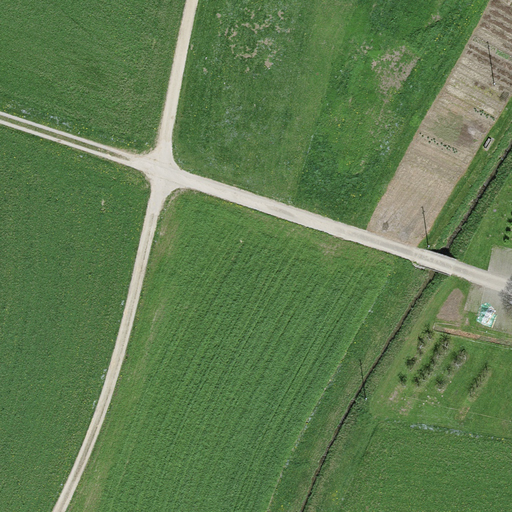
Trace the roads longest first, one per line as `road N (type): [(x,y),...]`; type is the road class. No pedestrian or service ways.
road 1 (track): [(58,511),(122,347),(192,0)]
road 2 (track): [(454,269),(0,118)]
